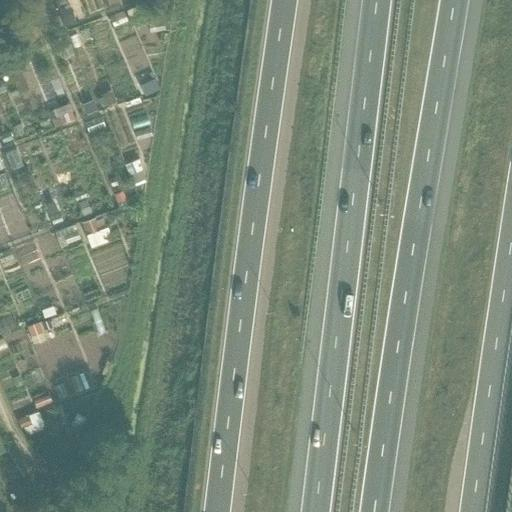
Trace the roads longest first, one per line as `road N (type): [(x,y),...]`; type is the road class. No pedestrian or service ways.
road 1 (motorway): [(375,511),(454,0)]
road 2 (trunk): [(284,0),(217,511)]
road 3 (motorway): [(378,0),(317,511)]
road 4 (trunk): [(475,511),(511,255)]
road 5 (track): [(56,511),(0,404)]
